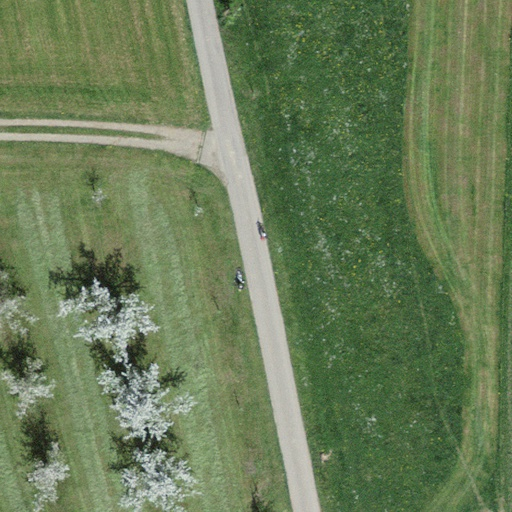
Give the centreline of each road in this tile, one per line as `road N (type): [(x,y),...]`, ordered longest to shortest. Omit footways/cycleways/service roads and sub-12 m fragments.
road 1 (track): [(306,511),(199,0)]
road 2 (track): [(230,149),(0,128)]
